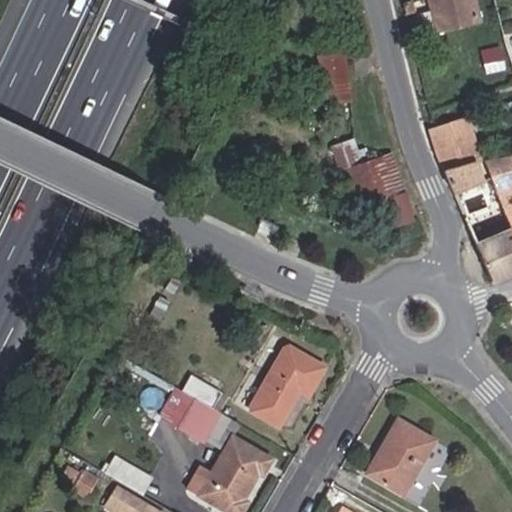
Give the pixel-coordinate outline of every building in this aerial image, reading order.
[(429,0),(439,34),(479,23),(472,0),(429,0)] [(324,107),(350,104),(343,53),(318,56),(324,107)] [(505,120),(511,117),(511,101),(501,105),(505,120)] [(474,128),(496,121),(492,109),(471,116),(474,128)] [(483,160),(478,161),(466,118),(429,130),(436,157),(443,170),(454,196),(491,181),(483,160)] [(387,232),(416,223),(392,153),(362,165),(353,139),(329,148),(352,211),(376,201),(387,232)] [(511,156),(483,160),(491,181),(511,231),(511,156)] [(492,284),(511,275),(511,231),(491,181),(454,196),(492,284)] [(299,390),(308,395),(324,369),(289,348),(253,411),(278,426),(299,390)] [(212,409),(221,393),(190,376),(181,391),(212,409)] [(214,445),(229,419),(212,409),(181,391),(178,389),(163,416),(214,445)] [(367,473),(402,493),(433,442),(398,421),(367,473)] [(240,511),(245,503),(242,500),(257,472),(261,475),(270,460),(232,437),(212,470),(201,465),(188,489),(227,511),(240,511)] [(124,511),(153,511),(116,489),(108,503),(124,511)]
